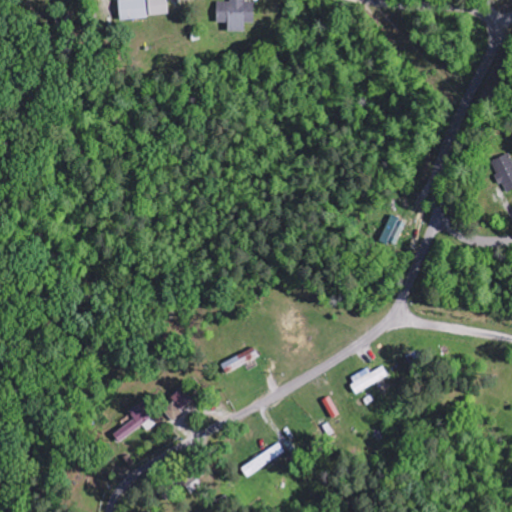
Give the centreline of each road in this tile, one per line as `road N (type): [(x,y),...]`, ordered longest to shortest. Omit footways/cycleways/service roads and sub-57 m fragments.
road 1 (residential): [(442,213),(387,323),(324,368),(153,462),(127,483),(112,511)]
road 2 (residential): [(373,0),(469,10),(497,29),(495,49),(439,157),(436,197),(468,240),(511,240)]
road 3 (residential): [(387,323),(440,324),(511,340)]
